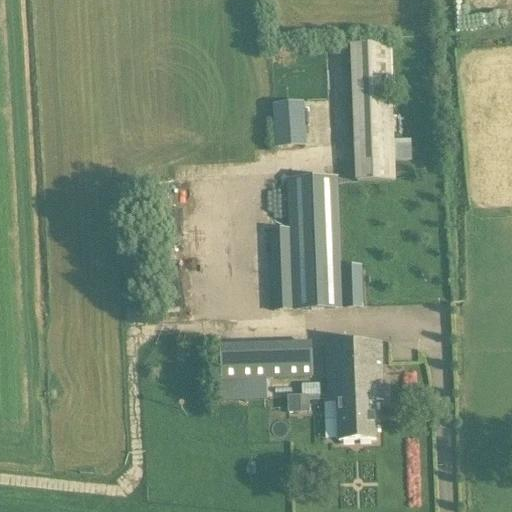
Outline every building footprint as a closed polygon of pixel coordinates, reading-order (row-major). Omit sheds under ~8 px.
[(470,21),(500,13),(496,0),(493,0),(467,7),(470,21)] [(353,198),(394,196),(387,45),(350,47),(356,184),(352,184),(353,198)] [(302,145),(300,105),(274,107),(275,147),(302,145)] [(408,167),(396,168),(396,177),(409,177),(408,167)] [(273,311),(341,308),(336,180),(288,181),(290,231),(270,232),(273,311)] [(221,383),(267,382),(311,380),(311,345),(221,347),(221,383)] [(383,404),(382,402),(381,345),(327,346),(329,401),(337,401),(338,441),(375,440),(373,405),(383,404)] [(267,382),(221,383),(212,383),(213,404),(267,402),(267,382)]
